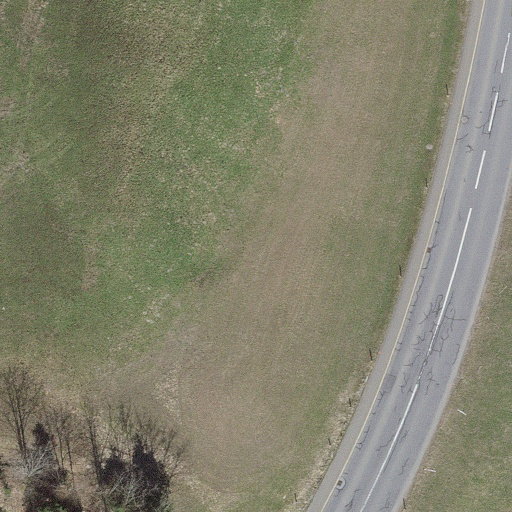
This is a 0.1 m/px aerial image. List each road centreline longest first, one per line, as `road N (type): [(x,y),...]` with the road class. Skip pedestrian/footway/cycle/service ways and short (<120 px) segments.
road 1 (secondary): [(511,7),(431,349),(359,511)]
road 2 (unknown): [(0,448),(286,511)]
